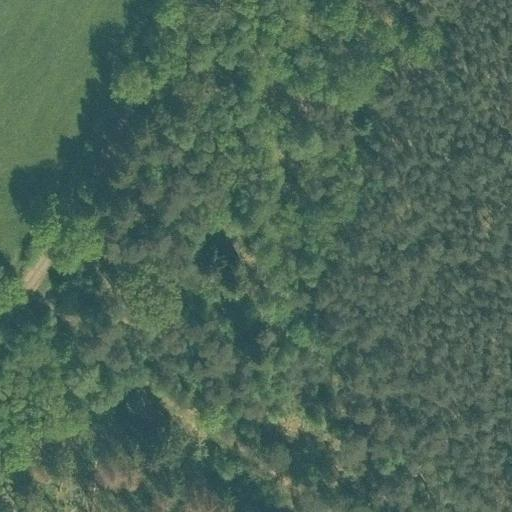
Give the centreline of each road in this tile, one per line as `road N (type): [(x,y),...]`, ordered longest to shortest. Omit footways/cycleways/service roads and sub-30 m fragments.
road 1 (track): [(42,299),(337,511)]
road 2 (track): [(185,0),(32,277),(0,310)]
